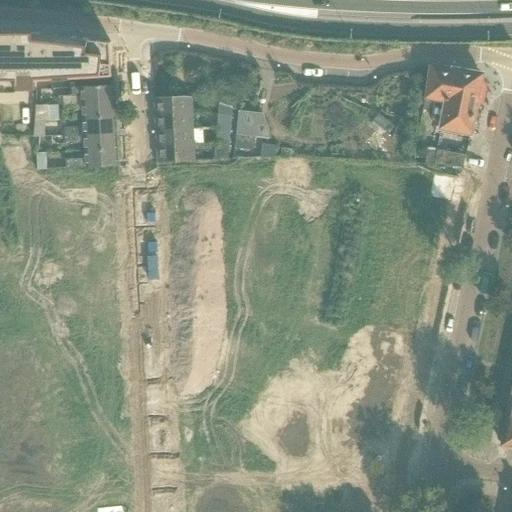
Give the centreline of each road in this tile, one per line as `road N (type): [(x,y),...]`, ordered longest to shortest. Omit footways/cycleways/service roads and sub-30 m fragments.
road 1 (residential): [(0,13),(198,36),(315,61),(443,51),(511,64)]
road 2 (residential): [(437,458),(511,94)]
road 3 (primary): [(212,0),(322,24),(511,27)]
road 4 (primary): [(238,0),(511,9)]
